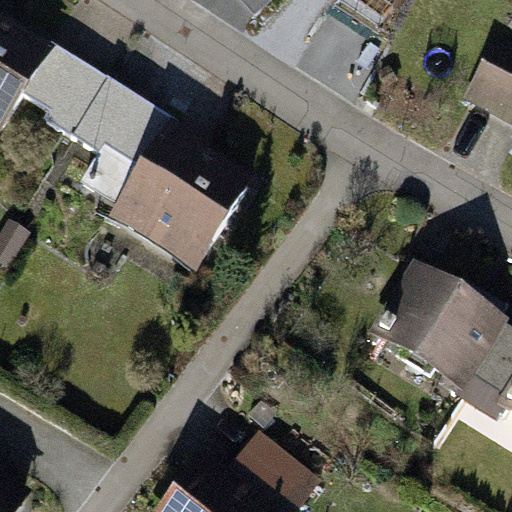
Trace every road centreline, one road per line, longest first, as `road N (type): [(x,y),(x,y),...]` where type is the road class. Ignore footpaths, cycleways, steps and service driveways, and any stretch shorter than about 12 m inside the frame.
road 1 (residential): [(116,490),(374,153)]
road 2 (residential): [(147,0),(374,153)]
road 3 (residential): [(374,153),(511,212)]
road 4 (residential): [(116,490),(0,425)]
